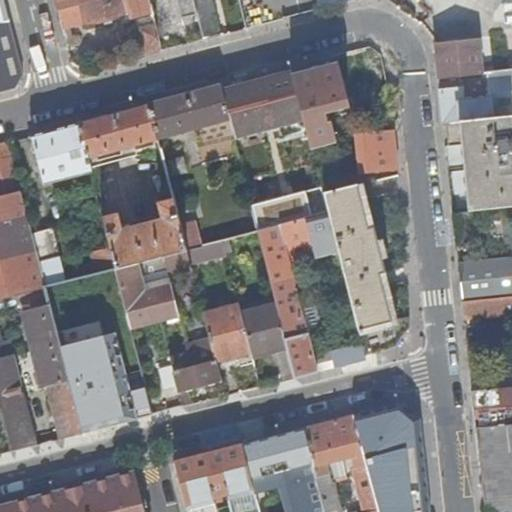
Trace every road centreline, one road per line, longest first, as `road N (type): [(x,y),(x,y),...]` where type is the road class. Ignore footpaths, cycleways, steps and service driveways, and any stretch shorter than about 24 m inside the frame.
road 1 (residential): [(55,101),(354,25),(396,33),(413,75),(443,368)]
road 2 (residential): [(443,368),(0,477)]
road 3 (residential): [(443,368),(459,511)]
